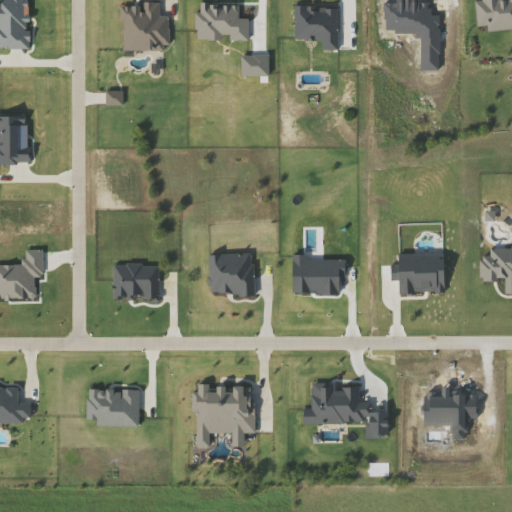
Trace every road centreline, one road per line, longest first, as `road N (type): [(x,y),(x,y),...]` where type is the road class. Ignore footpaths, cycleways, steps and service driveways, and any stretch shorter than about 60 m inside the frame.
road 1 (residential): [(0,340),(511,342)]
road 2 (residential): [(75,0),(76,342)]
